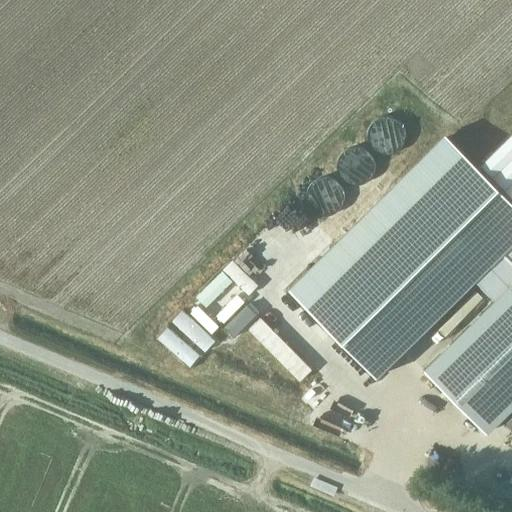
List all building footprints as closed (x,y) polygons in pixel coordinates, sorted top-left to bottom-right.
[(511,127),(478,162),(511,195),(511,127)] [(511,203),(447,138),(291,292),(374,377),(474,280),(494,300),(511,281),(511,203)] [(511,281),(494,300),(423,370),(485,433),(492,426),(500,433),(511,420),(511,281)] [(246,305),(223,327),(233,337),(255,315),(246,305)] [(258,318),(247,329),(298,380),(309,369),(258,318)] [(511,420),(500,433),(511,445),(511,420)]
